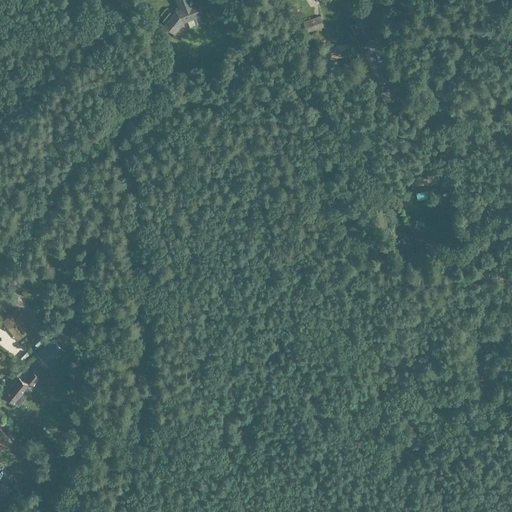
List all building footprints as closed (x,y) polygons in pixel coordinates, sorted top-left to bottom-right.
[(170,12),(163,21),(164,23),(165,24),(164,24),(175,33),(184,22),(203,15),(198,2),(193,3),(192,0),(177,0),(180,8),(176,10),(173,13),(172,12),(170,12)] [(361,10),(348,17),(359,39),(372,33),(361,10)] [(306,32),(324,25),(320,15),(302,21),(306,32)] [(351,42),(330,46),(332,58),(354,54),(351,42)] [(313,46),(306,49),(314,70),(322,67),(313,46)] [(382,49),(377,52),(382,62),(387,60),(382,49)] [(386,87),(373,61),(365,65),(378,91),(386,87)] [(387,90),(381,93),(385,103),(391,100),(387,90)] [(427,175),(426,184),(438,185),(439,175),(438,175),(427,175)] [(35,327),(19,307),(2,321),(18,340),(35,327)] [(42,328),(31,339),(39,347),(51,336),(42,328)] [(65,349),(54,338),(37,354),(48,365),(65,349)] [(33,386),(40,377),(33,371),(26,380),(33,386)] [(18,379),(5,395),(14,403),(15,402),(18,404),(20,404),(27,395),(27,393),(24,391),(28,386),(19,378),(18,379)] [(78,416),(71,413),(68,418),(75,422),(78,416)]
